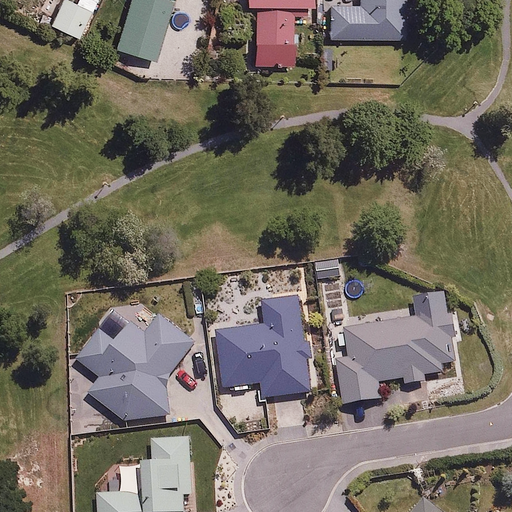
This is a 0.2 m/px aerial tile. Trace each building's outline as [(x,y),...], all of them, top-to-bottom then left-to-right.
[(92,9),(73,0),(61,0),(51,22),(78,36),(92,9)] [(131,0),(117,47),(156,59),(174,0),(131,0)] [(312,0),(249,0),(249,6),(260,6),(260,64),(297,64),(297,6),(312,6),(312,0)] [(406,0),(363,0),(364,7),(335,6),(334,37),(406,38),(406,0)] [(246,16),(228,15),(228,30),(245,31),(246,16)] [(218,329),(224,387),(262,383),(264,396),(311,391),(308,362),(315,362),(312,340),(305,341),(301,296),(264,300),(266,324),(218,329)] [(90,390),(128,423),(169,416),(169,377),(198,344),(150,302),(133,322),(119,309),(78,356),(102,377),(90,390)] [(398,309),(367,314),(369,326),(343,330),(347,357),(334,359),(341,405),(382,398),(379,380),(407,375),(409,382),(428,379),(427,373),(446,370),(445,361),(460,358),(458,340),(464,339),(458,302),(427,307),(428,315),(400,319),(398,309)] [(191,439),(147,441),(149,489),(102,492),(103,511),(186,511),(186,494),(194,493),(191,439)] [(449,511),(425,494),(411,511),(449,511)]
